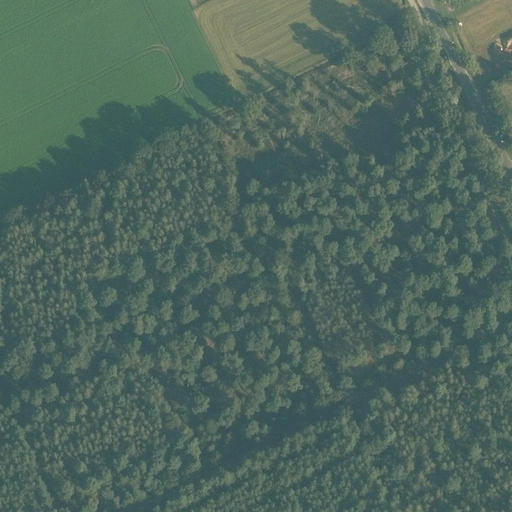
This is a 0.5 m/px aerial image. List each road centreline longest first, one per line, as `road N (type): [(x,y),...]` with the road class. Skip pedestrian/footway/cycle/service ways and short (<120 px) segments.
road 1 (track): [(141,511),(511,326)]
road 2 (track): [(240,188),(396,511)]
road 3 (tertiary): [(511,177),(424,0)]
road 4 (track): [(56,511),(0,395)]
